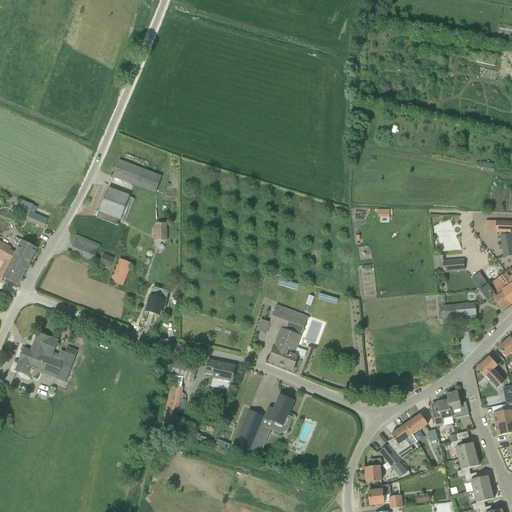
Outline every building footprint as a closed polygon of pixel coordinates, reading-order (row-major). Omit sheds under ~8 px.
[(119,161),(112,177),(122,181),(141,188),(147,172),(128,164),(119,161)] [(155,194),(162,177),(147,172),(141,188),(155,194)] [(134,200),(129,198),(130,197),(108,188),(97,218),(118,226),(120,220),(121,221),(126,222),(134,200)] [(23,216),(26,210),(20,207),(17,213),(23,216)] [(36,215),(32,224),(43,229),(47,219),(36,215)] [(511,234),(511,233),(511,221),(496,221),(496,233),(500,233),(511,234)] [(167,224),(155,224),(156,241),(167,241),(167,224)] [(500,236),(503,258),(511,256),(511,235),(511,234),(501,236),(500,236)] [(76,236),(69,251),(93,261),(100,245),(76,236)] [(0,267),(0,276),(18,286),(37,249),(22,241),(16,254),(9,251),(11,248),(0,242),(0,259),(3,261),(0,267)] [(104,255),(99,264),(110,269),(114,259),(104,255)] [(448,273),(464,272),(464,260),(444,261),(444,262),(443,262),(443,257),(434,257),(434,275),(448,274),(448,273)] [(122,286),(131,264),(120,260),(111,282),(122,286)] [(488,302),(493,299),(502,311),(510,306),(501,293),(496,296),(488,286),(479,274),(471,280),(480,291),(488,302)] [(501,293),(510,306),(511,304),(511,282),(509,278),(506,274),(498,280),(488,286),(496,296),(501,293)] [(159,291),(157,297),(151,295),(146,312),(159,316),(161,311),(163,311),(166,300),(165,299),(167,293),(159,291)] [(438,296),(440,309),(440,319),(477,316),(475,303),(445,306),(444,296),(438,296)] [(275,310),(270,323),(282,327),(301,335),(306,321),(275,310)] [(281,329),(269,362),(293,371),(299,356),(295,355),(294,355),(300,336),(281,329)] [(39,372),(57,379),(63,363),(51,359),(54,351),(55,349),(58,349),(59,345),(57,343),(58,342),(50,339),(50,338),(38,334),(33,348),(31,352),(24,349),(23,352),(21,353),(19,356),(21,358),(20,361),(21,361),(16,372),(17,372),(26,375),(27,376),(30,368),(39,371),(39,372)] [(511,339),(510,338),(498,349),(507,359),(511,363),(511,339)] [(295,355),(299,356),(304,358),(307,352),(297,349),(295,355)] [(504,382),(493,370),(497,366),(489,357),(477,369),(485,378),(486,377),(497,388),(504,382)] [(193,380),(197,367),(176,361),(172,374),(174,375),(183,377),(193,380)] [(208,361),(206,374),(213,376),(212,378),(233,382),(236,367),(208,361)] [(63,363),(57,379),(66,383),(72,367),(63,363)] [(174,375),(172,385),(180,387),(183,377),(174,375)] [(172,385),(163,424),(173,427),(182,388),(180,387),(172,385)] [(497,389),(500,403),(506,402),(502,388),(497,389)] [(446,395),(448,401),(452,420),(469,416),(466,403),(460,404),(457,392),(446,395)] [(270,408),(265,418),(265,419),(268,420),(283,426),(293,401),(281,396),(275,410),(270,408)] [(452,420),(448,401),(437,403),(439,414),(435,415),(438,427),(453,423),(452,420)] [(511,404),(501,407),(503,412),(493,414),(495,425),(511,421),(511,411),(511,412),(511,411),(511,410),(511,404)] [(261,417),(251,412),(249,412),(245,421),(243,425),(234,448),(247,453),(249,454),(259,458),(271,430),(265,428),(268,420),(265,419),(265,418),(261,417)] [(427,425),(420,415),(405,425),(412,436),(427,425)] [(390,433),(399,427),(394,421),(386,427),(390,433)] [(511,421),(495,425),(497,437),(509,435),(510,441),(511,440),(511,421)] [(417,443),(412,436),(405,425),(391,435),(393,439),(388,443),(401,460),(413,451),(410,447),(417,443)] [(429,432),(432,442),(436,441),(439,440),(437,430),(429,432)] [(193,432),(191,439),(198,442),(201,435),(193,432)] [(458,441),(462,440),(469,438),(467,432),(456,435),(458,441)] [(229,450),(230,445),(218,440),(216,445),(229,450)] [(462,440),(458,441),(455,442),(449,443),(451,450),(455,448),(458,460),(476,455),(473,444),(463,446),(462,440)] [(400,462),(387,446),(379,452),(392,468),(400,462)] [(479,467),(476,455),(458,460),(461,471),(457,473),(458,479),(464,477),(471,475),(469,469),(479,467)] [(373,468),(365,469),(367,483),(381,482),(380,467),(381,467),(381,460),(372,461),(373,468)] [(406,473),(404,470),(398,475),(400,478),(406,473)] [(473,493),(491,488),(488,477),(478,479),(477,473),(471,475),(464,477),(466,483),(470,482),(473,493)] [(390,510),(403,508),(401,496),(390,497),(389,486),(382,487),(382,490),(368,492),(370,506),(389,504),(390,510)] [(494,500),(491,488),(473,493),(476,504),(472,505),(473,511),(479,510),(486,508),(484,502),(494,500)] [(428,494),(415,496),(416,504),(429,502),(428,494)]
